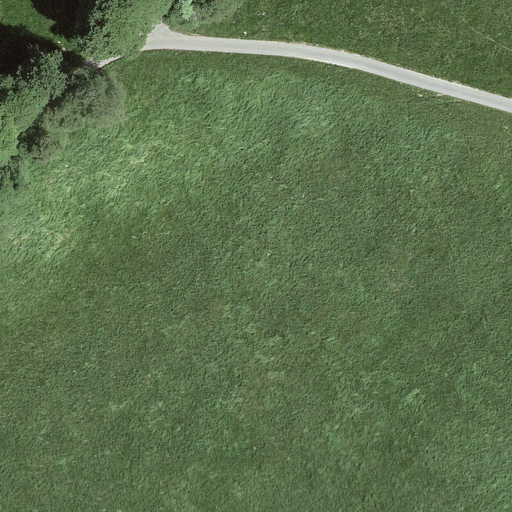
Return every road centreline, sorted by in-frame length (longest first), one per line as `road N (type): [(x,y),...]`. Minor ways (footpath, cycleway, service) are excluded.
road 1 (track): [(136,31),(306,41),(511,93)]
road 2 (track): [(157,0),(136,31),(0,145)]
